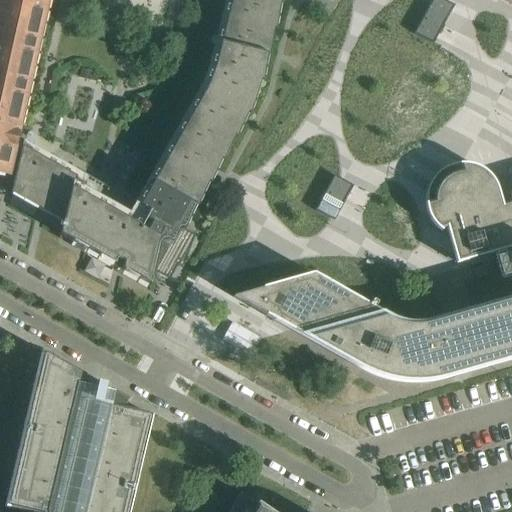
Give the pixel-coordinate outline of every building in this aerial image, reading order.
[(0,0),(0,173),(8,175),(10,164),(16,137),(46,0),(0,0)] [(118,196),(16,137),(10,164),(17,166),(10,193),(10,194),(11,195),(12,194),(62,223),(59,235),(150,286),(153,271),(169,280),(177,264),(178,264),(178,263),(175,262),(182,249),(188,252),(194,236),(182,229),(182,228),(180,227),(179,229),(174,226),(177,219),(176,217),(179,212),(181,213),(191,196),(189,194),(192,189),(194,190),(203,173),(202,171),(205,166),(207,167),(216,150),(215,148),(218,143),(220,144),(229,127),(229,126),(228,125),(231,120),(233,121),(245,98),(245,96),(247,91),(248,91),(253,73),(252,71),(253,65),(255,66),(260,47),(258,45),(260,39),(261,39),(266,20),(265,19),(266,13),(268,14),(271,0),(235,0),(235,3),(232,2),(227,20),(230,21),(228,29),(225,29),(220,45),(224,46),(222,55),(218,54),(214,71),(217,73),(214,81),(210,80),(205,92),(208,94),(204,102),(201,100),(192,115),(195,117),(191,125),(187,123),(179,138),(182,140),(178,148),(174,146),(166,161),(169,163),(165,171),(161,169),(153,184),(156,186),(152,194),(149,192),(140,207),(136,205),(137,204),(135,202),(133,205),(118,196)] [(454,6),(442,0),(431,0),(413,34),(432,45),(454,6)] [(81,69),(79,78),(90,81),(93,72),(81,69)] [(511,194),(511,195),(511,196),(511,202),(500,206),(496,190),(495,188),(494,186),(493,184),(492,182),(490,180),(489,178),(487,176),(485,174),(484,173),(480,170),(475,168),(473,167),(471,166),(466,166),(462,165),(459,165),(455,166),(452,167),(450,167),(448,168),(445,169),(443,170),(439,173),(438,175),(436,176),(434,179),(432,181),(431,183),(430,185),(429,187),(428,190),(427,192),(427,194),(426,197),(426,199),(426,202),(426,204),(426,207),(427,209),(427,212),(432,222),(441,231),(447,229),(457,263),(511,247),(511,248),(511,254),(494,259),(500,279),(511,275),(511,299),(427,323),(423,324),(420,325),(414,325),(408,325),(402,324),(397,322),(391,320),(389,318),(312,275),(233,298),(362,370),(367,372),(373,375),(380,377),(388,380),(392,381),(401,382),(409,383),(413,383),(419,383),(423,383),(431,382),(439,380),(443,379),(511,359),(511,194)] [(261,339),(233,323),(222,341),(251,357),(261,339)] [(128,511),(151,416),(146,415),(123,409),(125,401),(126,402),(127,400),(109,390),(108,392),(104,391),(105,385),(96,383),(95,389),(81,386),(83,378),(84,376),(41,352),(40,354),(41,354),(25,419),(5,507),(9,508),(24,511),(128,511)] [(269,511),(257,503),(257,504),(240,493),(229,511),(269,511)]
